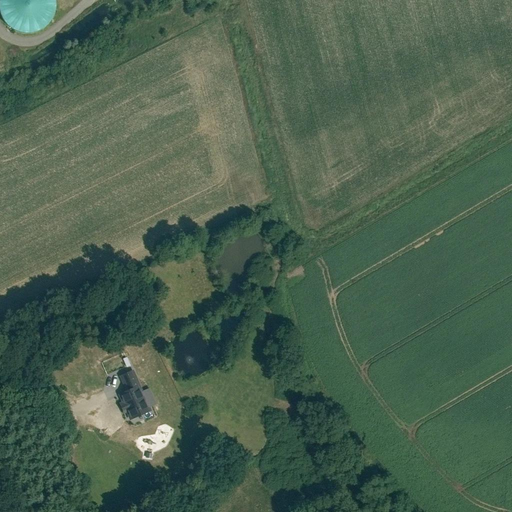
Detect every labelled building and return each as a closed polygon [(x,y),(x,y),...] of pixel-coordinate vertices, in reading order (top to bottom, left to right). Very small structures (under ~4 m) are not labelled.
[(52,19),(56,10),(56,0),(0,0),(0,18),(1,20),(8,28),(17,32),(28,34),(38,31),(46,26),(52,19)] [(93,352),(60,365),(67,384),(82,378),(87,390),(105,383),(100,370),(93,352)] [(130,355),(106,365),(107,367),(100,370),(105,383),(114,379),(133,426),(165,413),(145,364),(135,368),(130,355)] [(184,418),(162,427),(174,454),(196,445),(184,418)] [(71,440),(80,436),(74,420),(64,424),(71,440)]
